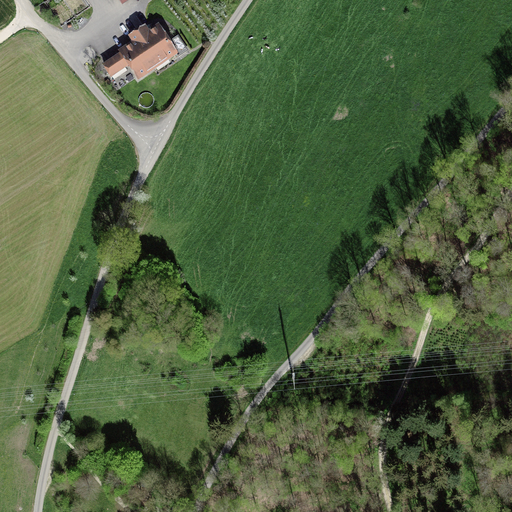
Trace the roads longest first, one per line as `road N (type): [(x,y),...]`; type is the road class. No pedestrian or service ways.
road 1 (unclassified): [(250,0),(158,148),(110,246),(38,511)]
road 2 (track): [(511,102),(254,401),(195,511)]
road 3 (track): [(511,192),(438,297),(393,408),(382,453),(392,511)]
